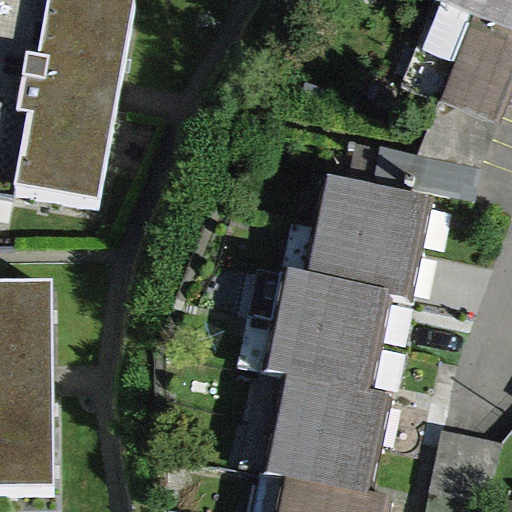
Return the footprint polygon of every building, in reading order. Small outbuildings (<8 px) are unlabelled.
[(139,9),(82,0),(0,0),(0,200),(103,218),(139,9)] [(511,0),(445,0),(444,4),(511,32),(511,0)] [(511,96),(511,32),(444,4),(424,52),(417,49),(411,62),(401,85),(499,127),(511,96)] [(482,168),(356,144),(349,178),(476,202),(482,168)] [(431,204),(330,182),(308,282),(291,278),(268,383),(288,387),(268,482),(287,486),(281,511),(389,511),(390,510),(368,506),(390,401),(372,397),(392,301),(410,305),(431,204)] [(71,293),(0,292),(0,507),(68,508),(71,293)] [(491,511),(504,447),(442,435),(426,511),(491,511)]
